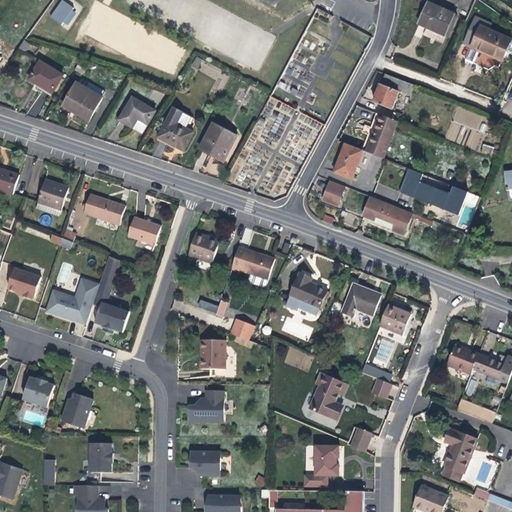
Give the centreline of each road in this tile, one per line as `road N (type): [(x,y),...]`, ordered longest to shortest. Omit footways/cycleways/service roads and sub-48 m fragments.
road 1 (residential): [(388,0),(374,53),(286,218)]
road 2 (residential): [(387,511),(387,449),(453,284)]
road 3 (tertiary): [(198,188),(0,122)]
road 4 (residential): [(198,188),(137,370)]
road 5 (tertiary): [(453,284),(286,218)]
road 6 (residential): [(137,370),(160,395),(159,511)]
road 7 (residential): [(0,325),(137,370)]
